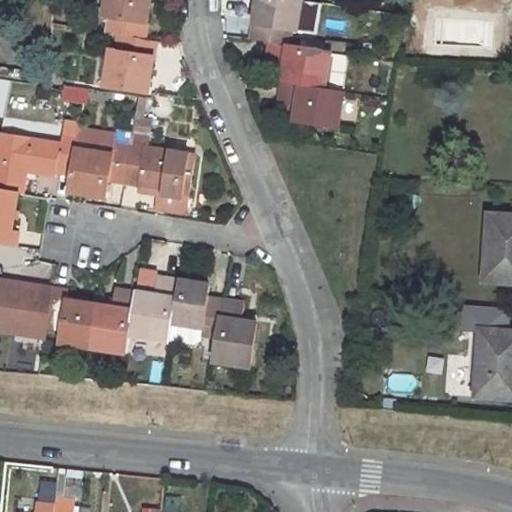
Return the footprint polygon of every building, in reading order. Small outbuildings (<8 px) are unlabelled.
[(110,18),(108,35),(119,36),(147,40),(152,0),(108,0),(106,17),(110,18)] [(259,0),(253,40),(272,43),(291,46),(293,31),(297,32),(302,0),(259,0)] [(445,8),(445,29),(491,29),(491,8),(445,8)] [(112,51),(106,88),(150,94),(158,41),(147,40),(119,36),(116,52),(112,51)] [(286,67),(284,83),(327,89),(333,53),(291,46),(272,43),(269,63),(286,67)] [(284,83),(281,103),(298,105),(296,121),(339,128),(345,92),(327,89),(284,83)] [(88,104),(89,87),(61,84),(59,100),(88,104)] [(1,135),(0,139),(0,191),(20,195),(24,196),(27,172),(57,177),(57,172),(73,174),(77,150),(79,138),(64,136),(62,145),(1,135)] [(77,150),(73,174),(70,193),(107,199),(110,181),(125,183),(131,146),(116,144),(114,156),(77,150)] [(131,146),(125,183),(141,186),(140,192),(189,199),(197,157),(131,146)] [(20,232),(14,231),(20,195),(0,191),(0,245),(17,248),(20,232)] [(511,216),(490,215),(485,281),(511,283),(511,216)] [(134,294),(128,336),(170,342),(172,324),(178,283),(159,281),(156,297),(134,294)] [(0,282),(0,331),(47,337),(49,326),(54,289),(0,282)] [(178,283),(172,324),(204,328),(204,336),(218,338),(222,302),(209,301),(210,287),(178,283)] [(64,329),(62,345),(88,348),(94,306),(68,304),(70,292),(54,289),(49,326),(64,329)] [(94,306),(88,348),(126,353),(128,336),(134,294),(114,291),(111,309),(94,306)] [(218,338),(215,362),(253,367),(258,325),(241,323),(243,305),(222,302),(218,338)] [(511,333),(482,330),(477,397),(511,399),(511,333)]
